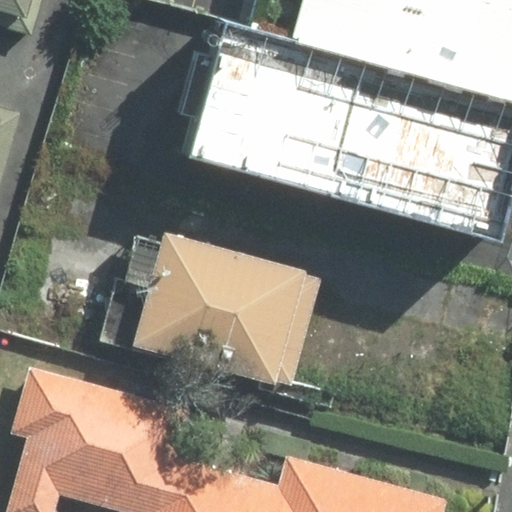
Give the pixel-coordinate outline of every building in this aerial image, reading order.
[(0,0),(0,38),(21,45),(34,0),(0,0)] [(511,206),(511,102),(206,22),(172,152),(504,238),(511,206)] [(0,174),(18,113),(0,108),(0,174)] [(312,264),(161,224),(128,347),(280,387),(312,264)] [(178,419),(27,380),(0,483),(0,511),(44,511),(50,494),(117,511),(416,511),(424,484),(273,444),(265,477),(169,452),(178,419)]
